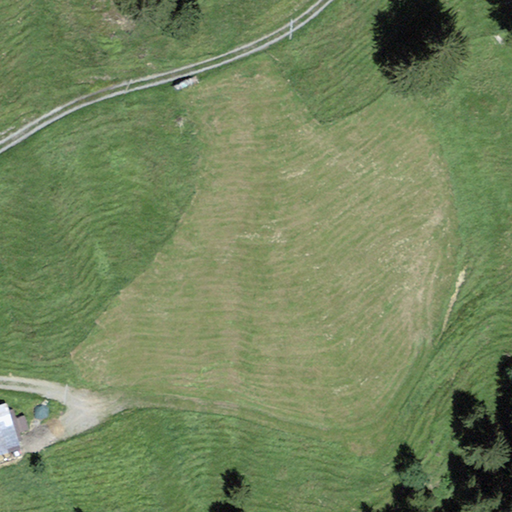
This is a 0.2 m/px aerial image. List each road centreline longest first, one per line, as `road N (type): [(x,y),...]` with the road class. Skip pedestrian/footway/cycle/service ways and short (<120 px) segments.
road 1 (track): [(0,145),(63,108),(273,36),(321,0)]
road 2 (track): [(0,382),(61,392),(78,407),(72,425),(37,438)]
